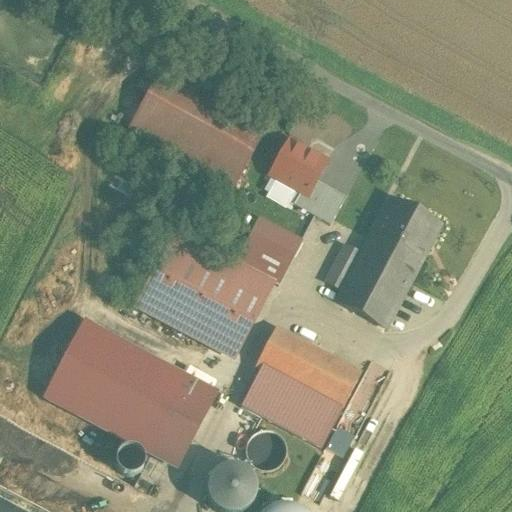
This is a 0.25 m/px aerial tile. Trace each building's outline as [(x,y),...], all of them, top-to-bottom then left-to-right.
[(359,164),(160,63),(119,145),(227,198),(238,175),(330,222),(359,164)] [(447,225),(402,202),(348,311),(393,333),(447,225)] [(233,263),(169,231),(129,310),(223,356),(261,280),(282,291),(298,260),(252,237),(262,215),(240,204),(225,236),(242,245),(233,263)] [(278,336),(239,411),(313,449),(352,374),(278,336)] [(299,471),(299,466),(299,461),(297,455),(292,447),(289,444),(283,441),(278,439),(273,439),(268,439),(261,441),(254,446),(249,452),(247,456),(246,460),(245,466),(246,471),(247,476),(249,479),(253,484),(257,488),(261,490),(267,492),(272,493),(278,492),(282,491),(286,489),(291,486),(294,482),(297,476),(299,471)]
